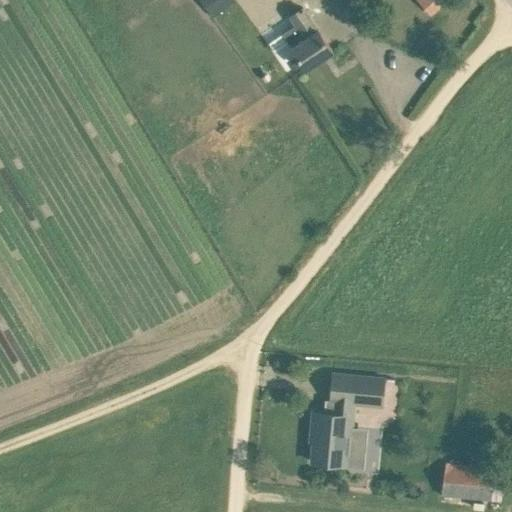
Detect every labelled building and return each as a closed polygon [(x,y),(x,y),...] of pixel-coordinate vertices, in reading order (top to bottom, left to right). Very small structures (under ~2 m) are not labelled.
[(199,0),(211,17),(227,6),(223,0),(199,0)] [(443,0),(418,0),(430,12),(443,0)] [(333,50),(328,42),(310,15),(304,6),(289,15),(295,24),(283,33),(287,38),(278,44),(295,72),(305,65),(307,68),(333,50)] [(314,410),(309,460),(343,463),(347,426),(353,427),(355,404),(383,407),(386,377),(333,372),(331,400),(335,400),(333,412),(314,410)] [(491,499),(495,468),(446,462),(441,493),(491,499)]
